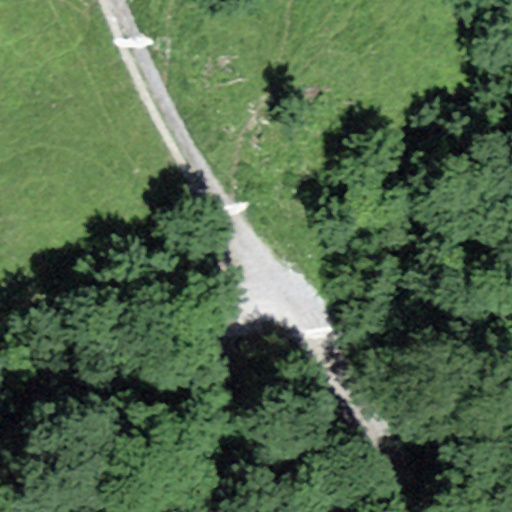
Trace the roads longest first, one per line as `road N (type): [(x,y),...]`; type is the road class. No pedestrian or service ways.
road 1 (track): [(271,288),(127,0)]
road 2 (track): [(175,511),(189,343),(271,288)]
road 3 (track): [(390,511),(271,288)]
